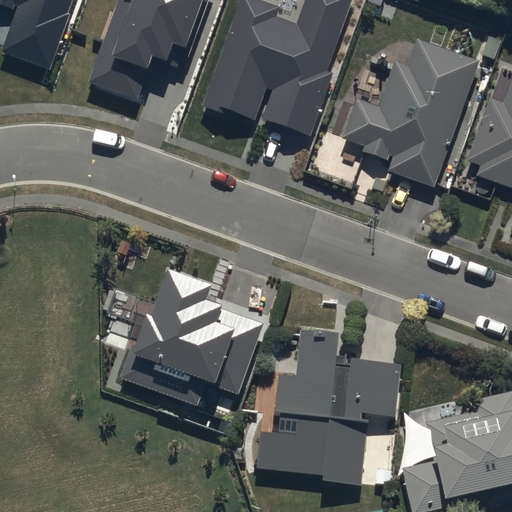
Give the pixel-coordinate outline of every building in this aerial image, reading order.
[(0,0),(16,6),(0,51),(50,69),(70,14),(67,13),(71,0),(0,0)] [(118,0),(90,80),(137,97),(151,59),(178,69),(183,54),(188,56),(208,0),(118,0)] [(352,0),(304,0),(296,25),(275,18),(279,8),(254,0),(243,0),(207,104),(255,121),(267,87),(274,90),(263,119),(311,136),(333,73),(328,71),(352,0)] [(394,67),(385,90),(377,114),(358,106),(357,108),(343,145),(366,154),(364,158),(393,170),(391,175),(430,191),(478,70),(418,46),(407,72),(394,67)] [(511,82),(503,110),(488,105),(467,166),(481,171),(477,181),(511,193),(511,82)] [(211,284),(167,268),(151,315),(145,312),(121,378),(197,405),(206,380),(238,392),(263,323),(221,308),(222,305),(206,299),(211,284)] [(402,373),(338,366),(340,344),(307,341),(300,340),(295,384),(277,382),(273,422),(284,423),(282,440),(260,438),(256,474),(322,482),(320,492),(360,497),(368,423),(396,426),(402,373)] [(458,511),(486,506),(487,511),(491,511),(511,507),(511,399),(470,408),(473,419),(424,429),(426,437),(401,442),(407,472),(402,474),(409,511),(458,511)]
